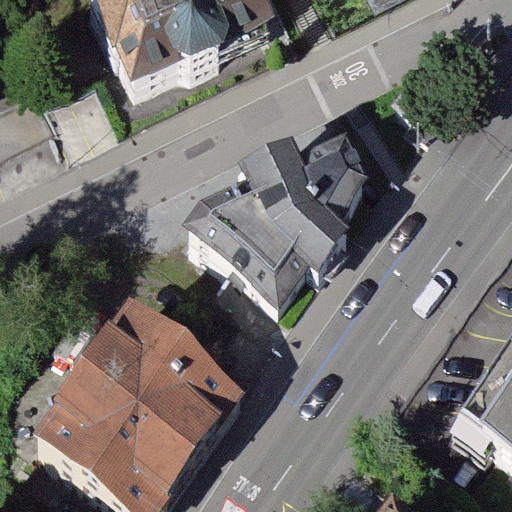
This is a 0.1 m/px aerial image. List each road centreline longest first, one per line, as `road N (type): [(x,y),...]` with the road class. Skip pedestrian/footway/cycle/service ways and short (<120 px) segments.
road 1 (residential): [(511,6),(0,243)]
road 2 (secondary): [(511,154),(268,511)]
